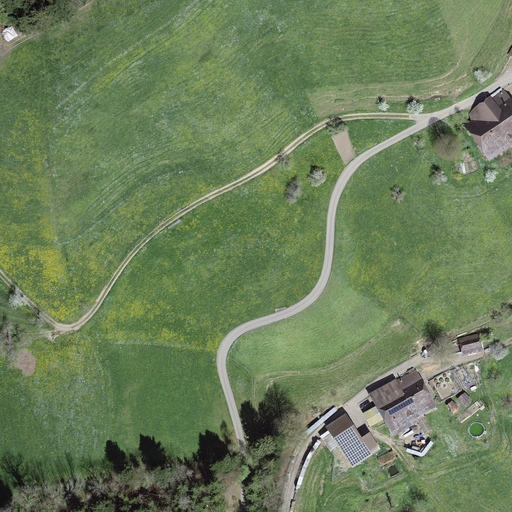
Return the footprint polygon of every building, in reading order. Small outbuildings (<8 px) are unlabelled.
[(511,100),(510,102),(501,90),(472,113),(480,123),(472,130),(493,158),(510,145),(511,147),(511,100)] [(465,342),(467,351),(478,348),(475,339),(465,342)] [(418,422),(413,414),(430,404),(414,374),(372,398),(391,431),(394,428),(397,433),(418,422)] [(375,408),(363,413),(370,427),(381,421),(375,408)] [(321,439),(329,450),(338,445),(351,465),(376,448),(369,438),(360,444),(346,423),(321,439)] [(393,451),(379,459),(383,466),(397,459),(393,451)]
